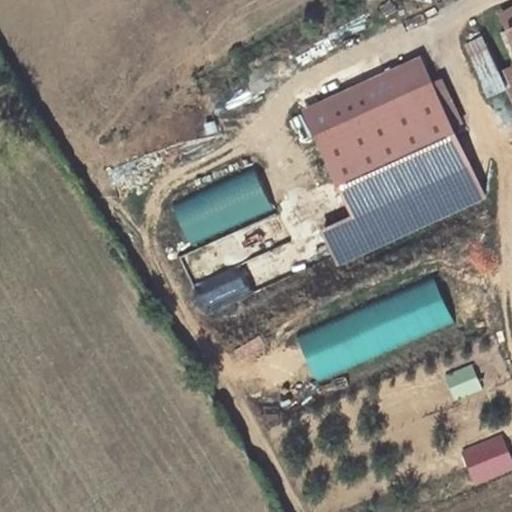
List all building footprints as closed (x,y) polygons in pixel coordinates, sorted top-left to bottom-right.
[(511,9),(502,15),(511,31),(511,34),(511,9)] [(425,69),(410,76),(459,175),(472,169),(454,131),(435,89),(425,69)] [(317,141),(354,223),(459,175),(410,76),(399,81),(408,100),(317,141)] [(444,85),(435,89),(454,131),(463,127),(444,85)] [(472,169),(459,175),(475,209),(487,203),(472,169)] [(255,174),(173,212),(192,253),(274,216),(255,174)] [(338,271),(475,209),(459,175),(354,223),(322,238),(338,271)] [(207,308),(309,263),(298,238),(196,283),(207,308)] [(299,333),(317,379),(456,322),(437,276),(299,333)] [(456,400),(483,391),(474,366),(447,376),(456,400)]
